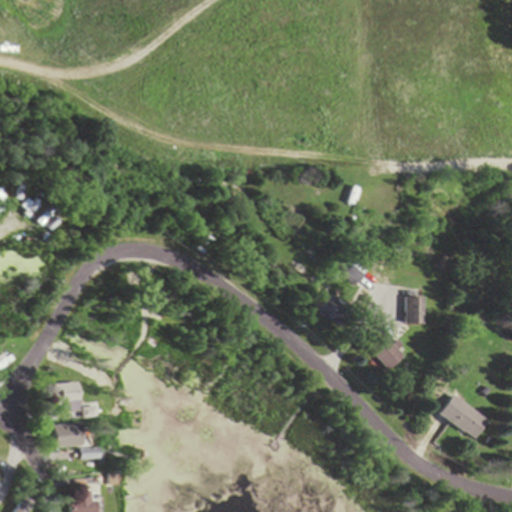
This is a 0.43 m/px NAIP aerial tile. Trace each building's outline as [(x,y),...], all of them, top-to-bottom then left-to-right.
[(358,284),(364,275),(353,269),(348,278),(358,284)] [(424,326),(424,298),(405,298),(405,326),(424,326)] [(402,357),(379,333),(364,348),(386,372),(402,357)] [(52,385),(52,413),(78,413),(78,385),(52,385)] [(472,442),(486,423),(451,396),(437,415),(472,442)] [(51,426),(51,449),(79,449),(79,426),(51,426)] [(89,494),(67,494),(67,511),(94,511),(95,503),(89,503),(89,494)]
